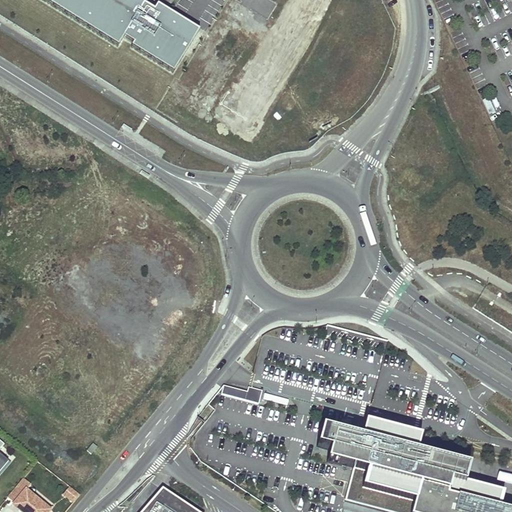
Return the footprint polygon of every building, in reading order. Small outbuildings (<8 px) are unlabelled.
[(40,0),(117,48),(123,39),(133,45),(131,49),(173,75),(199,33),(157,6),(153,12),(144,6),(145,3),(139,0),(40,0)] [(221,395),(233,398),(235,390),(223,387),(221,395)] [(248,388),(247,393),(244,401),(258,405),(261,392),(248,388)] [(247,393),(235,390),(233,398),(244,401),(247,393)] [(469,468),(416,454),(420,437),(414,436),(365,422),(361,440),(342,435),(321,429),(316,447),(329,450),(327,462),(353,469),(352,472),(345,499),(396,511),(511,511),(500,509),(504,494),(465,484),(469,468)] [(93,443),(87,450),(91,454),(97,446),(93,443)] [(0,456),(6,461),(0,467),(0,471),(9,462),(0,454),(0,456)] [(45,511),(47,510),(23,490),(28,484),(21,478),(5,497),(12,503),(18,508),(16,510),(18,511),(45,511)] [(77,493),(68,486),(61,494),(70,501),(77,493)] [(140,511),(196,511),(161,488),(140,511)]
